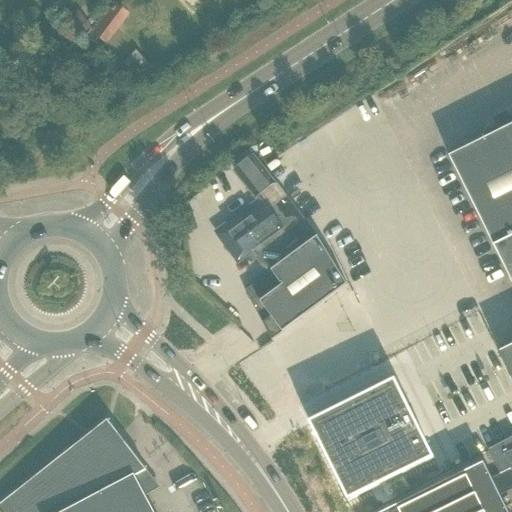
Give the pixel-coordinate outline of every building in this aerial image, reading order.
[(107,45),(130,14),(116,3),(92,34),(107,45)] [(65,31),(55,44),(66,52),(76,39),(65,31)] [(511,126),(449,158),(511,284),(511,347),(499,353),(511,379),(511,126)] [(252,157),(234,171),(256,198),(260,195),(272,185),(274,183),(252,157)] [(227,231),(219,237),(238,262),(246,256),(246,257),(248,256),(247,255),(261,245),(263,248),(283,251),(287,258),(287,260),(317,237),(286,196),(270,208),(269,209),(267,210),(260,200),(259,201),(245,212),(243,212),(244,213),(238,217),(238,216),(236,217),(237,219),(238,218),(241,221),(229,230),(228,230),(227,231)] [(396,300),(354,317),(376,372),(474,332),(477,338),(488,334),(446,231),(379,258),(396,300)] [(269,273),(245,291),(246,292),(253,302),(251,303),(263,325),(273,318),(282,331),(283,332),(347,285),(318,238),(317,237),(287,260),(270,272),(270,271),(270,272),(269,273)] [(333,412),(310,423),(341,486),(340,486),(348,502),(379,486),(402,475),(434,459),(394,380),(379,388),(380,389),(339,409),(333,412)] [(159,488),(107,421),(0,504),(0,511),(153,511),(145,495),(159,488)] [(511,437),(488,450),(500,474),(510,469),(511,469),(511,471),(511,437)] [(507,511),(483,464),(385,511),(507,511)]
